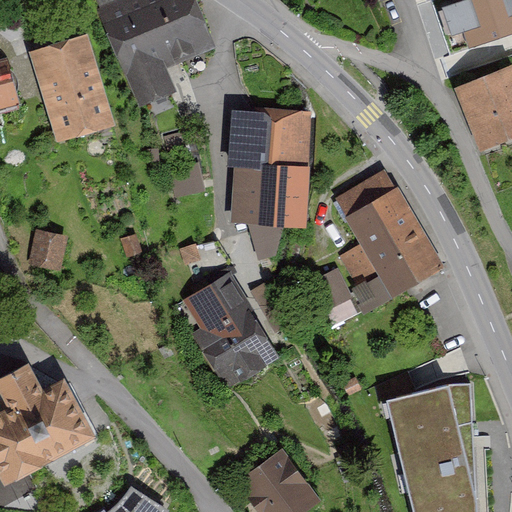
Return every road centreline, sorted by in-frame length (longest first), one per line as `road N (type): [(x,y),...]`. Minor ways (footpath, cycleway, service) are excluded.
road 1 (tertiary): [(242,0),(304,50),(411,165),(469,271),(511,376)]
road 2 (residential): [(358,52),(415,77),(445,104),(511,248)]
road 3 (residential): [(0,248),(104,384)]
road 4 (residential): [(104,384),(216,511)]
